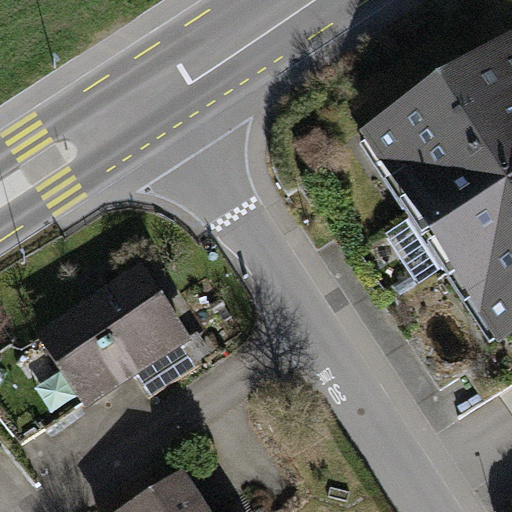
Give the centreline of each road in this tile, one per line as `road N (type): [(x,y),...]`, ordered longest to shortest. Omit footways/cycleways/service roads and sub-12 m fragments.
road 1 (residential): [(310,330),(45,511)]
road 2 (residential): [(157,93),(310,330)]
road 3 (residential): [(310,330),(428,511)]
road 4 (tertiary): [(157,93),(0,196)]
road 5 (tertiary): [(296,0),(157,93)]
